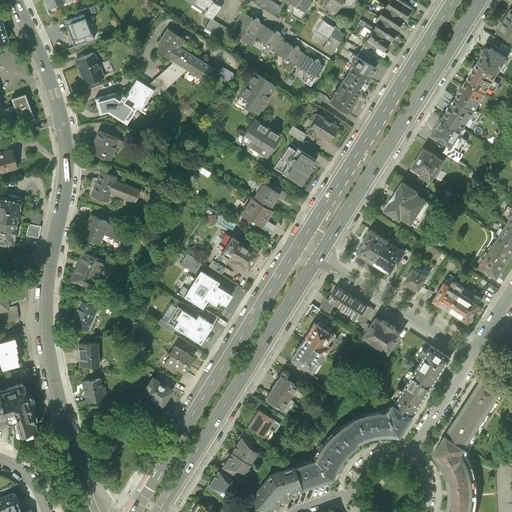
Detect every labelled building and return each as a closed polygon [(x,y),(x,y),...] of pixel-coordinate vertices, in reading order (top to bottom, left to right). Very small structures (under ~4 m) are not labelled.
[(44,0),(48,10),(63,4),(62,0),(44,0)] [(211,19),(223,0),(194,0),(193,2),(206,10),(203,14),(211,19)] [(257,0),(254,5),(274,17),(280,8),(268,0),(257,0)] [(285,0),(292,4),(291,17),(300,22),(313,2),(309,0),(285,0)] [(355,0),(328,0),(324,7),(335,14),(340,7),(351,6),(355,0)] [(399,0),(391,0),(387,6),(405,18),(406,19),(412,8),(404,3),(399,0)] [(397,30),(405,18),(387,6),(386,6),(379,17),(381,19),(397,30)] [(511,9),(496,33),(510,41),(511,42),(511,9)] [(254,39),(255,37),(262,26),(242,13),(235,24),(236,25),(242,29),(241,31),(241,41),(250,46),(254,39)] [(84,14),(69,20),(73,31),(69,33),(72,41),(91,33),(84,14)] [(225,42),(231,32),(211,19),(205,29),(220,39),(225,42)] [(399,30),(397,30),(381,19),(374,29),(392,40),(392,41),(399,30)] [(329,39),(323,49),(332,54),(345,34),(325,22),(318,32),(329,39)] [(255,37),(262,42),(261,44),(261,53),(270,59),(274,52),(276,50),(282,41),(283,39),(262,26),(255,37)] [(384,51),(392,40),(374,29),(373,28),(366,40),(376,46),(384,51)] [(183,39),(168,29),(159,43),(161,45),(157,51),(170,59),(176,63),(187,69),(206,82),(213,70),(178,48),(183,39)] [(507,46),(510,41),(496,33),(493,38),(507,46)] [(373,51),(376,46),(366,40),(364,45),(373,51)] [(290,74),(295,65),(302,54),(282,41),(276,50),(274,52),(291,63),(287,66),(283,64),(281,69),(290,74)] [(482,56),(478,63),(496,75),(507,58),(491,48),(489,50),(487,49),(484,49),(481,54),(482,56)] [(360,52),(356,57),(366,64),(370,58),(360,52)] [(94,54),(75,61),(84,85),(103,78),(94,54)] [(323,67),(302,54),(295,65),(303,70),(302,72),(301,81),(310,87),(316,78),(323,67)] [(351,65),(353,66),(370,78),(375,69),(366,64),(356,57),(351,65)] [(187,69),(176,63),(160,78),(158,76),(149,85),(158,95),(187,69)] [(478,63),(466,81),(485,93),(488,88),(494,91),(498,84),(493,80),(496,75),(478,63)] [(358,95),(370,78),(353,66),(341,84),(358,95)] [(231,73),(221,68),(218,74),(228,80),(231,73)] [(250,69),(233,95),(263,114),(280,88),(250,69)] [(114,94),(95,99),(99,115),(107,113),(126,125),(136,109),(140,111),(153,90),(136,79),(125,96),(122,94),(120,97),(114,94)] [(459,93),(455,98),(474,110),(485,93),(466,81),(463,87),(462,86),(458,92),(459,93)] [(347,113),(358,95),(341,84),(329,102),(347,113)] [(0,113),(0,135),(2,135),(0,130),(0,119),(15,114),(20,128),(37,121),(26,93),(9,99),(13,108),(0,113)] [(297,93),(293,99),(297,102),(301,96),(297,93)] [(455,98),(444,116),(463,127),(469,118),(472,120),(477,112),(474,110),(455,98)] [(312,121),(313,122),(306,132),(314,137),(316,134),(328,142),(337,127),(318,115),(316,114),(314,114),(312,114),(311,116),(310,117),(311,119),(312,121)] [(466,129),(463,127),(444,116),(442,119),(440,118),(435,126),(437,127),(432,135),(448,145),(460,152),(467,141),(461,137),(466,129)] [(247,120),(231,145),(263,166),(279,141),(247,120)] [(302,142),(306,135),(293,126),(288,134),(302,142)] [(94,146),(91,153),(109,161),(115,146),(120,148),(123,141),(98,131),(93,145),(94,146)] [(460,152),(448,145),(443,153),(458,163),(463,154),(460,152)] [(295,151),(288,147),(273,168),(301,186),(315,163),(313,162),(314,159),(297,148),(295,151)] [(424,148),(411,168),(431,181),(444,160),(424,148)] [(11,149),(0,152),(0,171),(16,167),(11,149)] [(436,179),(441,182),(446,174),(441,171),(436,179)] [(118,180),(100,173),(91,196),(106,202),(109,193),(134,203),(139,191),(117,182),(118,180)] [(262,182),(252,198),(269,209),(277,196),(279,193),(277,192),(262,182)] [(403,182),(386,210),(400,218),(399,219),(415,229),(431,204),(415,194),(417,191),(403,182)] [(444,193),(428,184),(425,189),(440,199),(444,193)] [(279,193),(277,196),(289,203),(293,197),(279,188),(277,192),(279,193)] [(0,196),(0,219),(17,222),(21,200),(0,196)] [(252,198),(251,197),(240,214),(252,222),(253,220),(262,226),(266,220),(271,211),(269,209),(252,198)] [(182,214),(186,207),(179,203),(175,210),(182,214)] [(42,215),(31,213),(27,237),(39,240),(41,228),(40,228),(42,215)] [(90,214),(81,237),(98,244),(108,221),(90,214)] [(222,226),(226,220),(217,215),(213,221),(222,226)] [(0,241),(13,244),(17,222),(0,219),(0,241)] [(275,226),(266,220),(262,226),(253,220),(252,222),(270,234),(275,226)] [(511,224),(507,221),(498,235),(511,243),(511,224)] [(358,252),(374,262),(388,240),(371,229),(362,244),(363,244),(358,252)] [(505,263),(511,252),(511,243),(498,235),(488,252),(505,263)] [(259,253),(231,236),(220,254),(248,271),(259,253)] [(390,236),(388,240),(374,262),(389,272),(394,264),(395,265),(404,250),(401,248),(403,244),(390,236)] [(103,260),(82,252),(70,282),(91,291),(103,260)] [(496,277),(505,263),(488,252),(479,266),(496,277)] [(180,265),(195,274),(202,263),(186,254),(180,265)] [(225,268),(212,260),(208,268),(221,275),(225,268)] [(414,267),(405,282),(420,291),(429,276),(414,267)] [(200,270),(183,296),(202,308),(207,300),(222,310),(232,295),(217,285),(219,282),(200,270)] [(451,311),(463,293),(466,288),(455,280),(451,286),(446,282),(435,300),(451,311)] [(337,286),(329,299),(328,300),(335,304),(352,315),(351,316),(358,321),(367,306),(337,286)] [(423,299),(428,302),(434,292),(429,289),(423,299)] [(6,291),(0,292),(0,310),(3,310),(9,309),(6,291)] [(481,305),(463,293),(451,311),(470,323),(481,305)] [(328,315),(335,304),(328,300),(329,299),(325,297),(318,308),(328,315)] [(81,302),(72,323),(90,330),(98,309),(81,302)] [(196,318),(177,306),(166,323),(175,328),(200,344),(213,324),(198,315),(196,318)] [(374,310),(367,306),(358,321),(359,322),(359,323),(364,326),(366,323),(374,310)] [(17,307),(9,309),(3,310),(6,324),(19,321),(17,307)] [(397,340),(402,331),(397,328),(398,327),(384,318),(383,319),(378,316),(371,326),(366,335),(391,351),(398,341),(397,340)] [(175,328),(166,323),(160,319),(157,324),(172,333),(175,328)] [(313,323),(302,341),(323,354),(329,345),(331,347),(337,338),(328,332),(330,329),(318,322),(316,324),(313,323)] [(366,335),(371,326),(366,323),(364,326),(360,332),(366,335)] [(3,341),(14,338),(15,337),(13,332),(2,336),(3,341)] [(403,341),(418,351),(425,341),(410,332),(403,341)] [(3,341),(0,342),(0,364),(2,371),(18,366),(16,359),(18,358),(16,352),(17,351),(15,345),(16,345),(14,338),(3,341)] [(304,370),(306,368),(312,372),(323,354),(302,341),(291,359),(294,360),(292,363),(304,370)] [(97,344),(78,345),(79,368),(98,366),(97,344)] [(192,357),(174,345),(163,363),(170,367),(172,364),(183,371),(192,357)] [(433,346),(396,403),(414,414),(426,395),(438,377),(450,358),(433,346)] [(153,373),(149,365),(142,369),(146,377),(153,373)] [(316,378),(304,370),(297,380),(309,388),(316,378)] [(280,375),(272,387),(291,399),(295,392),(292,390),(296,385),(280,375)] [(161,406),(172,389),(151,376),(141,393),(161,406)] [(82,382),(86,402),(107,397),(104,385),(102,386),(100,378),(82,382)] [(470,511),(472,507),(473,498),(473,489),(472,480),(471,472),(469,465),(466,459),(462,452),(466,446),(465,445),(501,390),(482,378),(470,396),(458,415),(446,433),(447,434),(437,448),(434,453),(440,460),(445,469),(446,472),(447,474),(449,482),(450,490),(450,493),(450,495),(449,503),(446,511),(470,511)] [(11,421),(14,420),(29,404),(23,386),(0,392),(0,398),(8,422),(11,421)] [(291,399),(272,387),(265,399),(281,409),(284,405),(286,406),(291,399)] [(314,460),(294,467),(302,489),(317,484),(333,478),(335,471),(338,465),(342,459),(343,457),(344,455),(350,449),(357,444),(359,443),(361,441),(368,438),(377,435),(379,434),(381,434),(390,434),(400,434),(403,435),(405,431),(415,416),(414,414),(396,403),(391,410),(377,412),(366,415),(354,419),(344,425),(335,432),(327,440),(320,449),(314,460)] [(37,430),(29,404),(14,420),(19,436),(29,433),(37,430)] [(274,431),(279,424),(258,410),(248,426),(262,435),(268,427),(274,431)] [(238,440),(231,451),(250,462),(257,452),(249,447),(249,445),(248,443),(241,438),(239,441),(238,440)] [(244,473),(250,462),(231,451),(223,463),(225,464),(223,466),(230,471),(232,468),(235,467),(244,473)] [(292,494),(302,489),(294,467),(270,475),(244,507),(250,511),(272,511),(275,510),(283,501),(288,497),(292,494)] [(209,481),(205,490),(224,502),(226,499),(229,500),(232,500),(236,493),(231,490),(233,486),(232,478),(217,469),(209,481)] [(0,511),(18,511),(20,511),(16,502),(18,501),(15,493),(11,492),(0,496),(0,511)] [(194,511),(193,511),(213,511),(197,501),(191,510),(194,511)]
